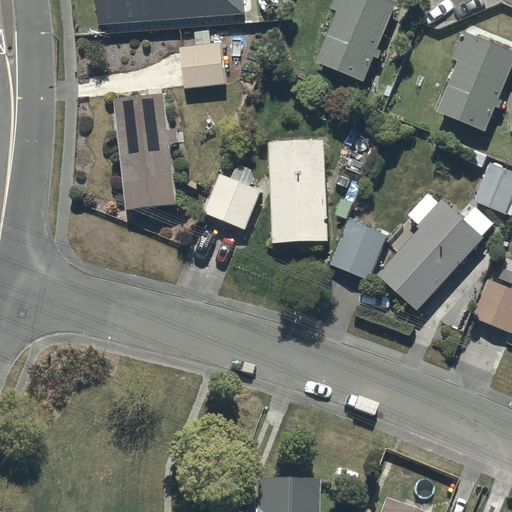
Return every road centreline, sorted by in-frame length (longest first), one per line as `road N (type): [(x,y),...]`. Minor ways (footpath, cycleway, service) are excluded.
road 1 (residential): [(511,441),(311,363),(0,285)]
road 2 (residential): [(4,0),(13,148),(0,239)]
